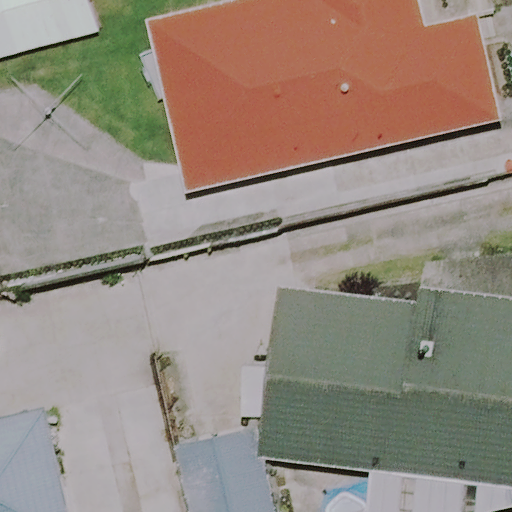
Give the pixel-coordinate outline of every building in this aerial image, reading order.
[(0,0),(0,56),(97,33),(89,0),(0,0)] [(429,25),(423,0),(226,0),(148,18),(187,192),(503,120),(479,14),(429,25)] [(511,295),(423,285),(421,301),(280,285),(260,459),(372,473),(368,511),(494,511),(511,508),(511,295)] [(0,418),(0,511),(71,511),(47,408),(0,418)] [(275,511),(259,429),(177,444),(189,511),(275,511)]
